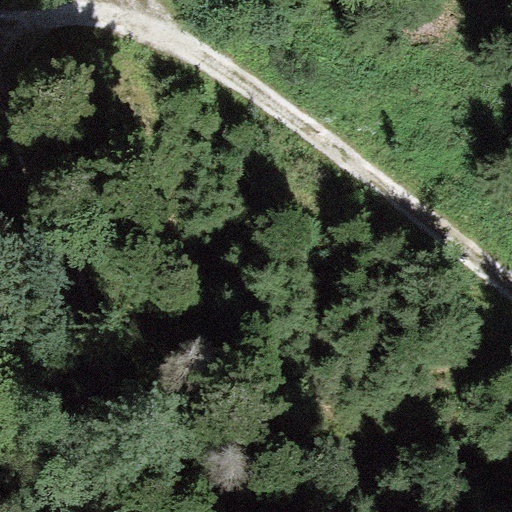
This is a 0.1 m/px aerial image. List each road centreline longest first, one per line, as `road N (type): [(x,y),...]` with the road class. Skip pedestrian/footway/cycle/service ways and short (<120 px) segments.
road 1 (track): [(511,283),(138,0)]
road 2 (track): [(0,82),(149,511)]
